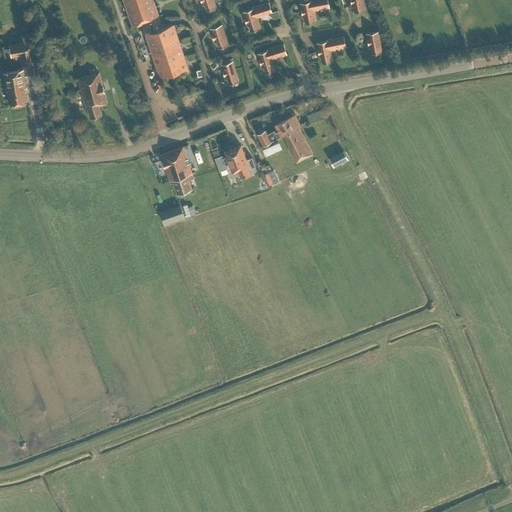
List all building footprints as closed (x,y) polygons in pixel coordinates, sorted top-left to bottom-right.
[(146,34),(160,76),(187,67),(173,25),(162,28),(153,0),(123,0),(132,25),(143,22),(147,34),(146,34)] [(206,10),(216,6),(213,0),(201,0),(203,5),(204,4),(206,10)] [(304,0),(299,0),(303,18),(304,17),(306,23),(316,21),(314,10),(318,9),(318,7),(329,5),(327,0),(311,0),(305,2),(304,0)] [(365,10),(363,0),(350,0),(352,6),(354,6),(355,12),(365,10)] [(247,26),(249,25),(251,31),(261,28),(257,17),(262,16),(261,14),(272,10),(269,2),(253,7),(253,8),(243,12),(247,26)] [(215,42),(216,42),(218,47),(228,44),(222,24),(215,26),(214,23),(210,25),(211,28),(210,28),(215,42)] [(378,31),(366,33),(369,48),(371,47),(372,53),(382,51),(378,31)] [(344,35),(328,39),(328,40),(317,42),(320,57),(321,57),(322,63),(333,60),(330,49),(335,49),(334,47),(346,45),(344,35)] [(34,43),(20,46),(23,65),(35,64),(33,56),(36,56),(34,43)] [(262,68),(263,67),(265,73),(275,70),(272,59),(276,57),(276,56),(286,52),(283,44),(268,48),(268,50),(257,53),(262,68)] [(229,84),(239,81),(232,61),(226,63),(225,60),(221,61),(222,64),(221,64),(225,79),(227,78),(229,84)] [(23,69),(4,72),(7,91),(8,91),(10,105),(27,102),(24,88),(26,88),(23,69)] [(99,105),(107,103),(99,72),(78,78),(86,109),(88,109),(90,118),(101,115),(99,105)] [(310,121),(324,116),(322,109),(308,114),(310,121)] [(299,126),(301,126),(295,114),(275,124),(278,130),(275,132),(274,130),(267,133),(265,129),(258,133),(264,145),(282,136),(299,126)] [(299,126),(282,136),(296,162),(302,159),(303,161),(309,158),(308,156),(314,153),(299,126)] [(241,145),(224,151),(226,156),(223,157),(226,164),(229,163),(232,172),(238,169),(241,176),(250,173),(249,168),(255,166),(252,156),(246,158),(241,145)] [(194,177),(183,146),(160,154),(170,182),(173,182),(177,193),(192,187),(189,179),(194,177)] [(344,152),(342,153),(341,152),(330,158),(334,166),(345,159),(344,157),(346,157),(344,152)] [(215,157),(220,170),(227,168),(226,164),(223,157),(222,154),(215,157)] [(279,181),(275,173),(270,175),(274,183),(279,181)] [(180,205),(160,212),(164,224),(185,217),(180,205)]
